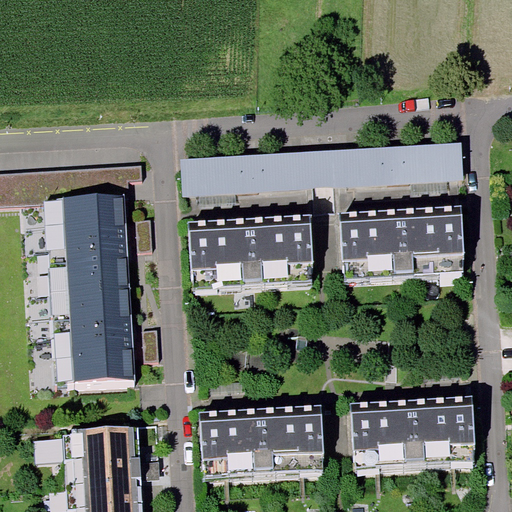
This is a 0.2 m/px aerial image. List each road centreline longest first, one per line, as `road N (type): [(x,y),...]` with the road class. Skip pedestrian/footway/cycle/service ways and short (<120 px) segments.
road 1 (residential): [(476,112),(494,511)]
road 2 (residential): [(185,511),(165,130)]
road 3 (residential): [(165,130),(476,112)]
road 4 (residential): [(0,138),(165,130)]
